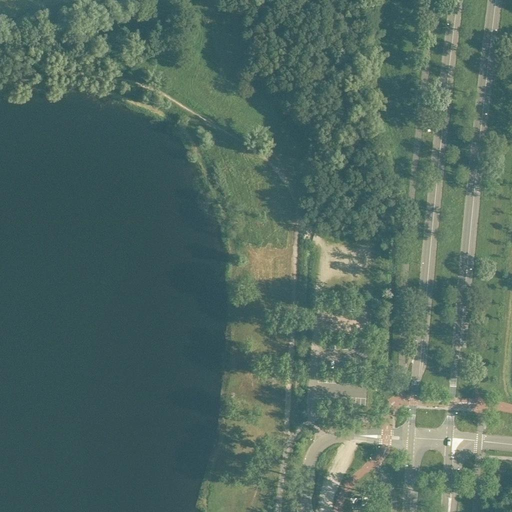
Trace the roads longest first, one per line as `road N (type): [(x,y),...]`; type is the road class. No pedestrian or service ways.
road 1 (secondary): [(448,439),(493,0)]
road 2 (secondary): [(453,0),(411,437)]
